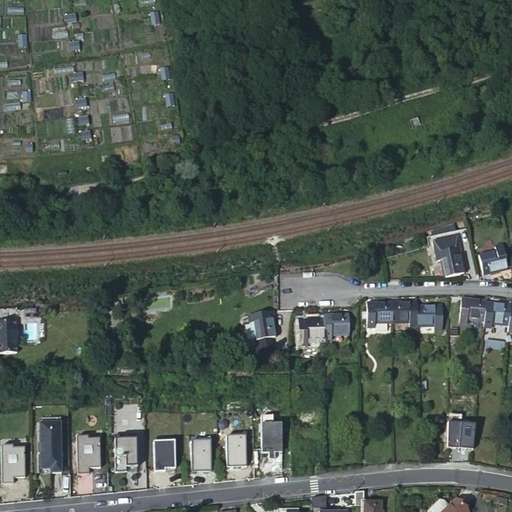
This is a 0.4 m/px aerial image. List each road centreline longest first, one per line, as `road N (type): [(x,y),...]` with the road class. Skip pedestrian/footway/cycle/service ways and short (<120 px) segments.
road 1 (track): [(19,192),(158,173),(511,68)]
road 2 (residential): [(511,482),(416,473),(69,511)]
road 3 (residential): [(511,291),(292,290)]
